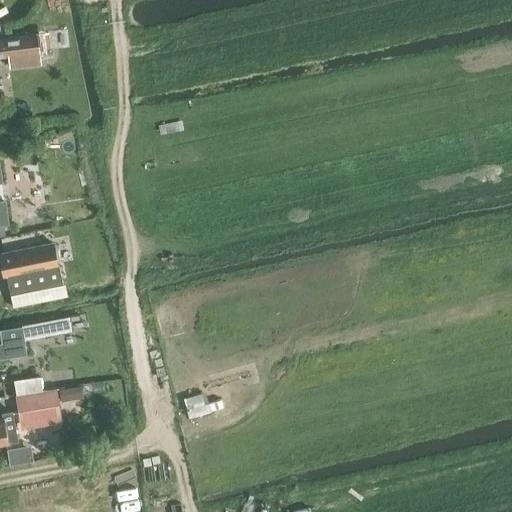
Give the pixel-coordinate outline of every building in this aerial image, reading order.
[(38,32),(0,37),(0,55),(8,55),(10,66),(41,62),(38,32)] [(38,145),(24,143),(22,157),(36,159),(38,145)] [(57,264),(53,242),(0,252),(0,253),(5,276),(7,275),(10,294),(63,283),(59,263),(57,264)] [(70,315),(58,318),(21,325),(21,326),(1,330),(6,359),(26,356),(23,339),(73,330),(70,315)] [(91,384),(94,397),(116,393),(114,380),(91,384)] [(63,388),(67,403),(82,400),(79,385),(63,388)] [(17,396),(21,424),(61,417),(57,389),(17,396)] [(0,442),(18,440),(13,411),(3,412),(4,418),(0,418),(0,442)] [(9,443),(10,461),(34,460),(33,442),(9,443)]
